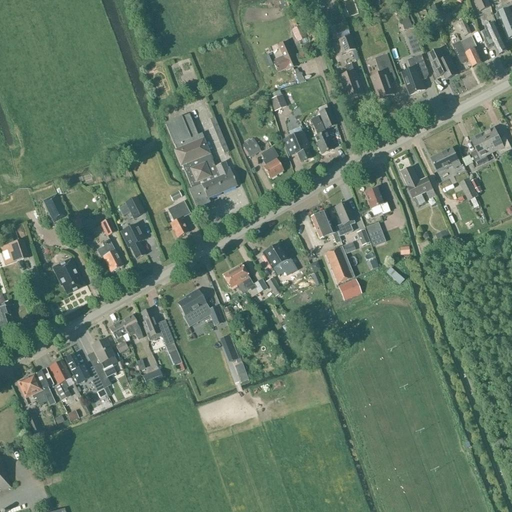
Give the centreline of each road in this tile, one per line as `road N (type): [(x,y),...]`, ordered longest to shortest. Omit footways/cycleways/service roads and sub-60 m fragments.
road 1 (tertiary): [(0,368),(511,81)]
road 2 (track): [(381,152),(511,496)]
